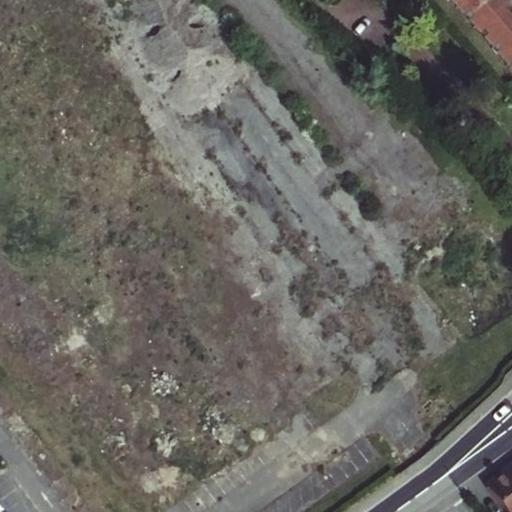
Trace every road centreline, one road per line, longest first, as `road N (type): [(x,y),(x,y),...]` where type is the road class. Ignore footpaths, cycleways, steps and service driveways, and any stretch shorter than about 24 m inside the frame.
road 1 (unknown): [(250,511),(397,408)]
road 2 (tertiary): [(511,418),(392,511)]
